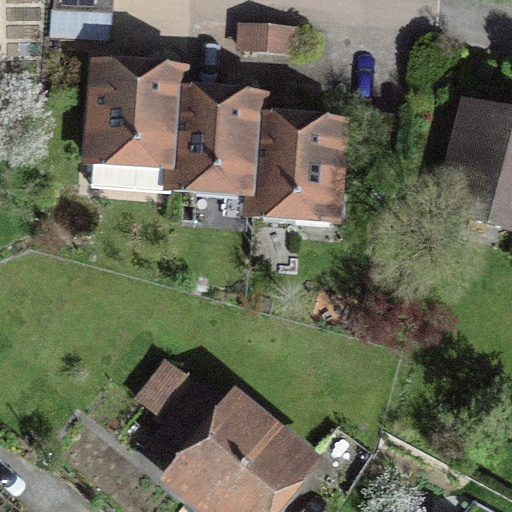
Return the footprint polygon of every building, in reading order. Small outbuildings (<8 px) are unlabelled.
[(11,0),(0,0),(0,64),(12,64),(11,0)] [(111,40),(113,0),(53,0),(51,35),(111,40)] [(176,78),(96,73),(89,188),(169,193),(169,180),(176,97),(176,78)] [(263,105),(176,97),(169,180),(256,188),(261,125),(263,105)] [(511,242),(511,119),(476,112),(450,229),(511,242)] [(401,119),(372,115),(365,172),(394,176),(401,119)] [(256,188),(254,211),(336,217),(342,131),(261,125),(256,188)] [(171,490),(198,511),(301,511),(336,469),(246,398),(171,490)]
